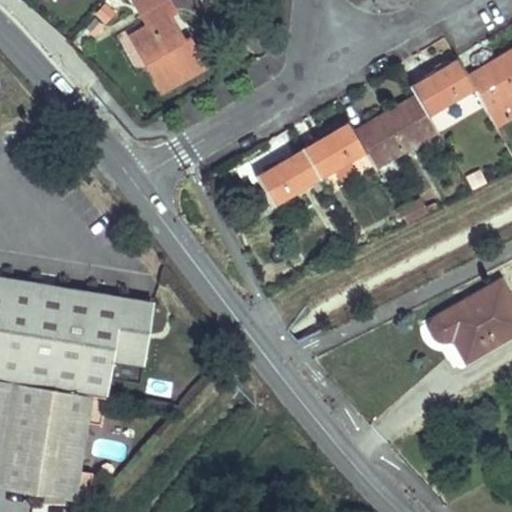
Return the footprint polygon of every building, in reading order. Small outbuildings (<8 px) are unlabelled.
[(204,68),(188,40),(183,43),(168,15),(174,12),(166,0),(165,0),(140,13),(144,21),(147,27),(130,36),(147,67),(161,92),(204,68)] [(92,38),(103,27),(96,21),(85,32),(92,38)] [(511,48),(500,55),(499,56),(504,64),(470,83),(474,89),(496,128),(511,119),(511,48)] [(470,83),(504,64),(499,56),(466,75),(470,83)] [(428,116),(474,89),(470,83),(466,75),(456,59),(410,86),(415,94),(428,116)] [(375,170),(438,133),(428,116),(415,94),(387,110),(387,111),(392,117),(375,127),(370,119),(352,130),(366,153),(375,170)] [(375,127),(392,117),(387,111),(387,110),(370,119),(375,127)] [(366,153),(352,130),(348,123),(302,150),(319,179),(333,171),(348,163),(366,153)] [(319,179),(302,150),(255,177),(272,207),(319,179)] [(355,176),(348,163),(333,171),(334,172),(341,184),(355,176)] [(406,225),(438,209),(434,204),(425,208),(421,199),(398,210),(406,225)] [(0,380),(105,398),(109,372),(112,358),(143,363),(153,303),(0,277),(0,380)] [(511,335),(511,302),(500,281),(436,320),(434,322),(432,325),(431,328),(431,330),(432,333),(434,336),(436,338),(439,340),(442,341),(445,341),(449,341),(452,339),(466,364),(511,335)] [(140,378),(143,363),(112,358),(109,372),(140,378)] [(0,482),(90,498),(95,472),(82,470),(90,421),(103,424),(107,398),(105,398),(0,380),(0,482)]
